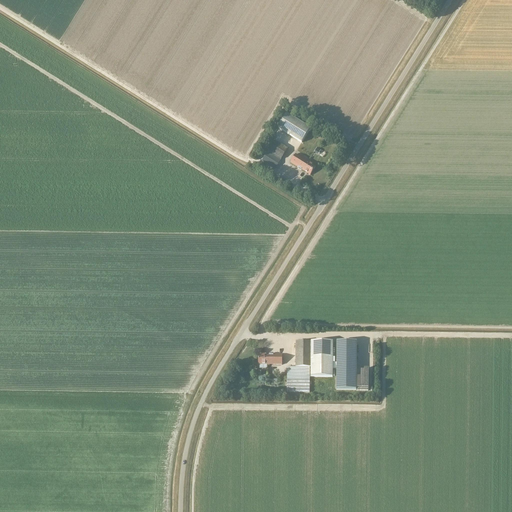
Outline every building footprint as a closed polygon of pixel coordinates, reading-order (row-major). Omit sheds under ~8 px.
[(287,114),(278,128),(302,143),(310,129),(287,114)] [(275,169),(288,149),(275,141),(262,161),(275,169)] [(315,167),(295,154),(290,162),(298,167),(297,168),(301,170),(301,169),(310,175),(315,167)] [(333,342),(328,342),(296,342),(296,367),(287,367),(287,393),(309,393),(309,367),(311,367),(311,377),(332,377),(332,370),(332,369),(332,363),(332,361),(335,361),(335,354),(332,354),(333,342)] [(336,364),(332,363),(332,369),(336,369),(336,390),(356,390),(356,342),(337,342),(336,364)] [(258,355),(258,365),(282,365),(282,355),(273,355),(273,354),(269,354),(269,355),(258,355)]
